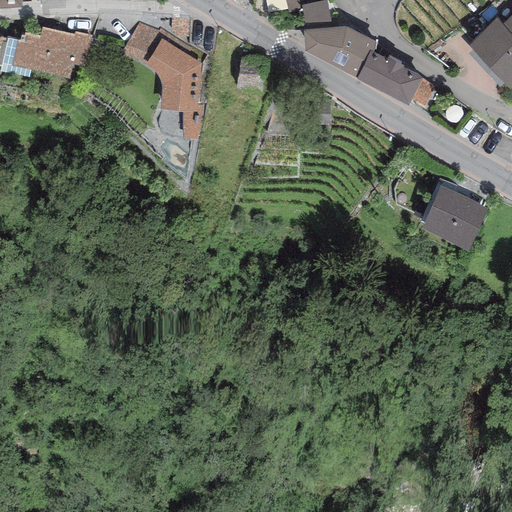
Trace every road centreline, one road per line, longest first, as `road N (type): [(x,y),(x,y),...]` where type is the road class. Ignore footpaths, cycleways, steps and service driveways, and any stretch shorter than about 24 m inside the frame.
road 1 (tertiary): [(511,183),(209,2)]
road 2 (residential): [(209,2),(0,10)]
road 3 (residential): [(511,114),(475,99),(364,15)]
